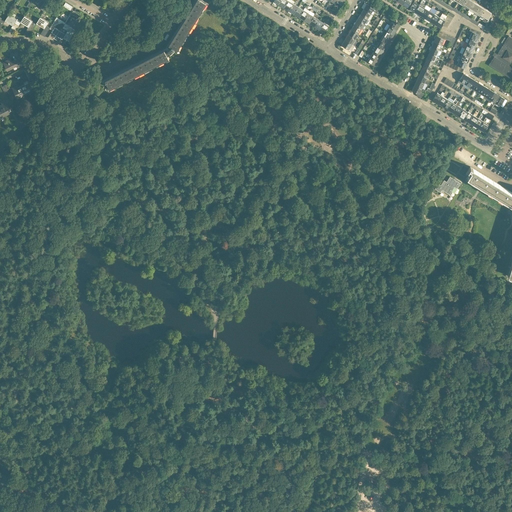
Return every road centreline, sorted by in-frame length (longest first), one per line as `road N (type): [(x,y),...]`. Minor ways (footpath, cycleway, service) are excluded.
road 1 (residential): [(89,53),(103,69),(162,40),(186,0)]
road 2 (residential): [(505,119),(482,144),(398,92)]
road 3 (residential): [(511,100),(472,71),(496,14),(485,0)]
